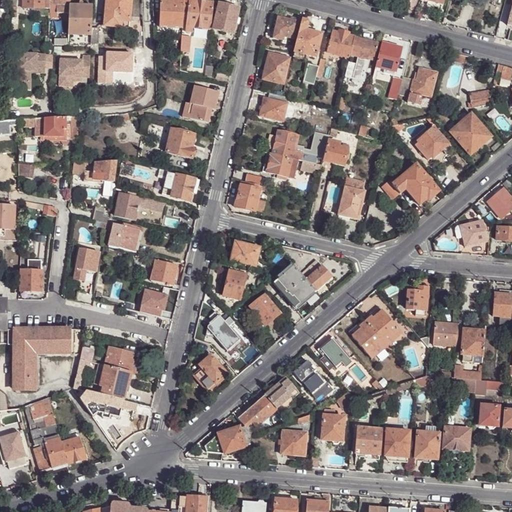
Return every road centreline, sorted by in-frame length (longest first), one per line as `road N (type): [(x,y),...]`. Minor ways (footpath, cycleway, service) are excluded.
road 1 (residential): [(152,465),(511,496)]
road 2 (residential): [(152,465),(394,259)]
road 3 (residential): [(182,339),(58,307),(64,206),(11,196)]
road 4 (residential): [(511,57),(290,0)]
road 5 (residential): [(211,218),(259,0)]
road 6 (unknown): [(143,0),(144,103),(53,108)]
road 7 (residential): [(211,218),(394,259)]
road 8 (residential): [(0,510),(152,465)]
road 9 (residential): [(394,259),(511,156)]
road 10 (residential): [(152,465),(182,339)]
road 11 (residential): [(182,339),(211,218)]
